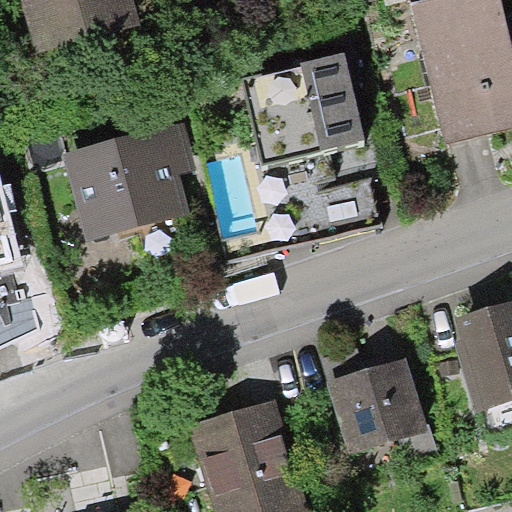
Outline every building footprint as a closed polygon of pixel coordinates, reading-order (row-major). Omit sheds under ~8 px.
[(19,0),(33,49),(136,22),(130,0),(19,0)] [(511,122),(511,50),(499,0),(410,0),(445,139),(511,122)] [(363,141),(339,57),(247,83),(270,167),(363,141)] [(179,174),(196,169),(183,125),(66,157),(90,242),(190,214),(179,174)] [(18,262),(0,185),(0,346),(43,325),(18,262)] [(511,404),(511,304),(457,319),(481,412),(511,404)] [(427,429),(410,361),(330,380),(346,448),(427,429)] [(307,511),(279,404),(189,428),(211,511),(307,511)]
